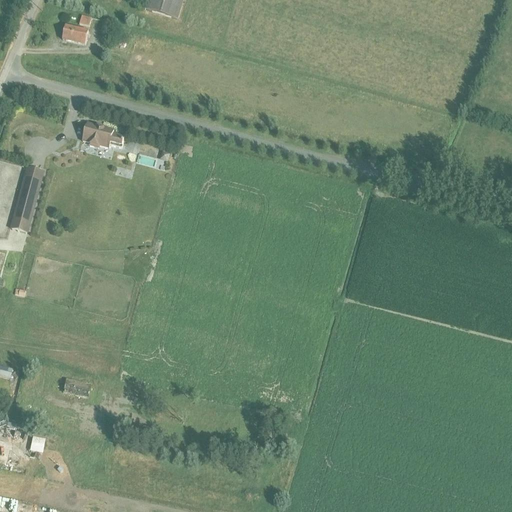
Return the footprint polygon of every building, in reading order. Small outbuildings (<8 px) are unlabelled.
[(147,0),(144,9),(178,20),(184,0),(147,0)] [(82,16),(80,25),(89,27),(91,18),(82,16)] [(111,29),(112,26),(113,23),(103,22),(101,34),(110,36),(111,29)] [(66,27),(63,40),(86,45),(89,32),(66,27)] [(87,125),(83,142),(89,144),(88,147),(99,150),(100,148),(109,150),(110,146),(122,149),(125,138),(113,135),(114,132),(87,125)] [(163,150),(160,161),(168,163),(170,156),(169,155),(170,152),(163,150)] [(29,169),(12,231),(27,235),(43,173),(29,169)] [(0,367),(0,376),(11,379),(13,370),(0,367)] [(67,378),(63,395),(88,400),(91,384),(67,378)] [(26,432),(27,428),(0,421),(0,428),(14,431),(14,430),(26,432)] [(34,439),(31,453),(44,456),(47,442),(34,439)] [(25,475),(28,466),(13,462),(10,471),(25,475)]
